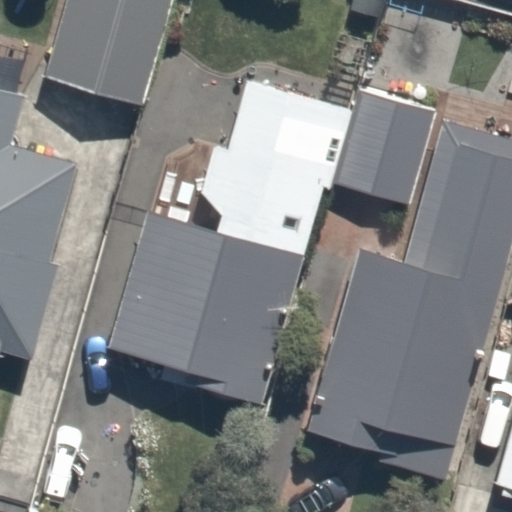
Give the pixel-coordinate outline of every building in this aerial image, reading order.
[(157,0),(54,0),(38,69),(134,93),(157,0)] [(224,134),(208,130),(190,202),(147,191),(106,352),(257,391),(312,173),(332,178),(350,105),(354,93),(242,64),(224,134)] [(0,330),(27,338),(74,155),(11,139),(28,75),(0,68),(0,330)] [(409,198),(428,125),(350,105),(332,178),(409,198)] [(350,236),(302,422),(389,444),(393,426),(458,443),(511,230),(511,146),(428,125),(409,198),(397,248),(350,236)] [(511,399),(496,474),(511,477),(511,399)]
